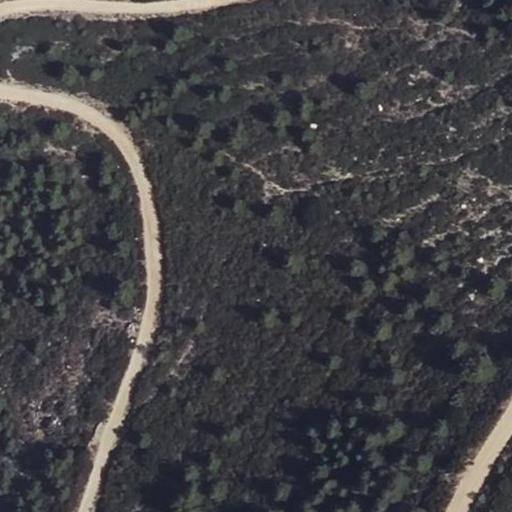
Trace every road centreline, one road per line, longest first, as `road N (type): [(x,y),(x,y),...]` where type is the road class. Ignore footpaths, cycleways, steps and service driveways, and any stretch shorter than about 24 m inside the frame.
road 1 (track): [(0,91),(93,118),(122,140),(146,197),(152,299),(85,511)]
road 2 (track): [(219,0),(149,10),(42,4),(0,11)]
